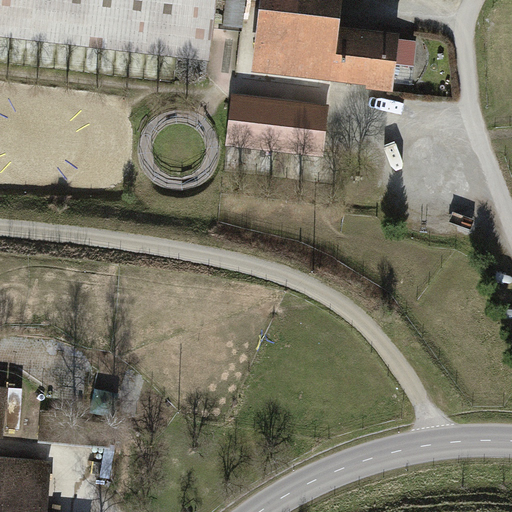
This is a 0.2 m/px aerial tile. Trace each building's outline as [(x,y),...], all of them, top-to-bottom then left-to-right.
[(0,0),(0,31),(209,56),(215,0),(0,0)] [(246,0),(227,0),(225,24),(243,26),(246,0)] [(265,0),(259,56),(304,61),(303,72),(391,82),(393,62),(414,63),(416,42),(396,40),(396,38),(335,31),(338,0),(265,0)] [(230,140),(321,151),(327,110),(235,99),(230,140)] [(74,415),(43,412),(40,440),(109,446),(110,425),(73,422),(74,415)] [(43,511),(47,466),(0,462),(0,511),(43,511)]
